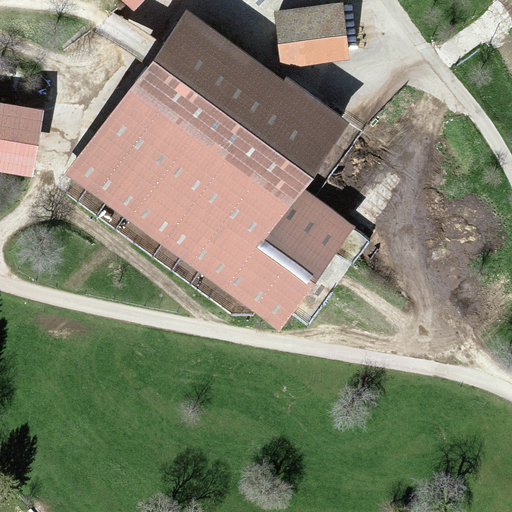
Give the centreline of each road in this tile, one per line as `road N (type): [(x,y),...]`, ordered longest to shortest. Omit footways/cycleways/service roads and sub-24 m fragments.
road 1 (track): [(0,282),(452,371),(511,393)]
road 2 (track): [(388,0),(511,171)]
